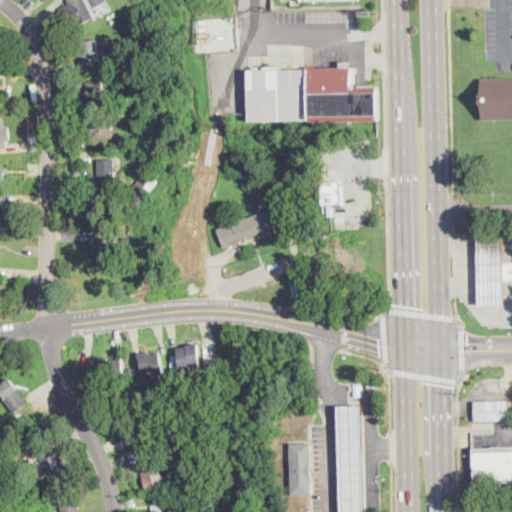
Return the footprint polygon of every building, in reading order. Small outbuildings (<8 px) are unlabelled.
[(107,0),(108,2),(91,9),(95,17),(71,29),(59,8),(69,3),(68,0),(107,0)] [(100,54),(101,60),(84,62),(84,56),(81,56),(80,51),(83,51),(81,42),(98,39),(100,54)] [(347,61),(348,68),(353,68),(353,87),(378,87),(378,120),(250,122),(249,70),(340,69),(340,61),(347,61)] [(0,105),(2,105),(0,93),(0,87),(11,86),(9,71),(0,72),(0,105)] [(511,118),(482,119),(481,78),(511,77),(511,118)] [(104,91),(105,96),(105,101),(89,102),(88,95),(85,96),(85,91),(87,91),(87,82),(104,80),(104,91)] [(101,113),(101,117),(113,117),(114,138),(94,139),(94,132),(92,132),(92,124),(93,124),(93,118),(94,118),(94,113),(101,113)] [(0,115),(0,147),(10,146),(8,124),(5,124),(4,115),(0,115)] [(115,163),(115,179),(115,187),(99,187),(99,181),(95,181),(96,175),(99,175),(99,159),(115,159),(115,163)] [(331,205),(323,205),(321,181),(323,181),(342,180),(343,204),(331,205)] [(151,191),(139,206),(133,201),(138,195),(132,191),(140,182),(151,191)] [(243,241),(224,247),(217,229),(281,205),(288,224),(243,241)] [(115,247),(114,267),(99,266),(99,244),(99,238),(117,239),(117,247),(115,247)] [(505,305),(479,305),(478,239),(504,238),(504,262),(504,280),(505,305)] [(191,370),(183,371),(180,348),(188,347),(188,345),(199,344),(202,366),(190,367),(191,370)] [(150,351),(151,354),(160,352),(164,374),(154,376),(154,374),(145,376),(140,353),(150,351)] [(109,358),(110,361),(122,359),(124,375),(109,376),(109,374),(98,375),(97,360),(109,358)] [(0,384),(11,377),(25,399),(28,404),(14,413),(5,399),(6,398),(0,389),(0,384)] [(498,393),(498,401),(507,401),(507,420),(475,421),(474,402),(487,402),(487,394),(498,393)] [(366,511),(340,511),(338,406),(364,405),(366,511)] [(29,411),(19,418),(16,413),(25,406),(29,411)] [(136,413),(140,425),(144,423),(149,437),(133,443),(129,432),(126,433),(121,418),(136,413)] [(310,494),(292,494),(291,443),(308,443),(311,443),(312,494),(310,494)] [(511,481),(475,482),(474,450),(511,448),(511,481)] [(59,453),(68,477),(51,484),(47,475),(42,476),(39,466),(44,464),(42,459),(59,453)] [(165,485),(147,489),(141,464),(159,460),(165,485)] [(61,504),(61,500),(50,500),(49,511),(79,511),(79,505),(61,504)] [(170,511),(170,503),(151,504),(151,511),(170,511)]
